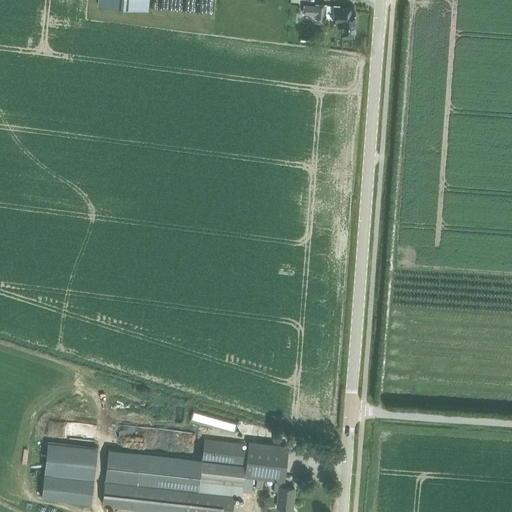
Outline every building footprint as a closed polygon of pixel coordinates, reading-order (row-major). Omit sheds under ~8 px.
[(211,11),(211,0),(164,0),(164,9),(211,11)] [(334,6),(326,5),(326,4),(316,3),(316,6),(304,5),(303,14),(315,15),(315,18),(325,19),(342,20),(341,35),(353,36),(355,11),(354,11),(354,6),(334,5),(334,6)] [(110,384),(109,389),(116,389),(116,394),(123,395),(124,385),(110,384)] [(193,409),(191,417),(233,428),(235,420),(193,409)] [(104,480),(102,505),(132,508),(167,511),(232,511),(234,495),(242,496),(243,490),(251,491),(252,485),(253,479),(253,477),(275,480),(283,481),(284,481),(288,445),(278,444),(248,440),(248,443),(204,438),(202,458),(138,451),(108,448),(105,480),(104,480)] [(92,503),(98,448),(48,443),(42,497),(92,503)] [(275,480),(274,491),(279,491),(277,507),(282,507),(292,509),(294,488),(283,487),(283,481),(275,480)]
